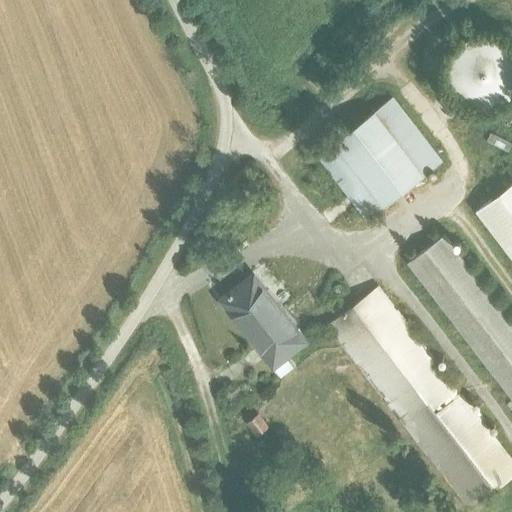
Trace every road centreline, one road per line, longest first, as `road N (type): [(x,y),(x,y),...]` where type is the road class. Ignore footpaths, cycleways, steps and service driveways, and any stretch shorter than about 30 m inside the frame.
road 1 (unclassified): [(183,0),(229,105),(227,157),(155,294),(22,491),(0,511)]
road 2 (track): [(235,511),(184,355),(155,294)]
